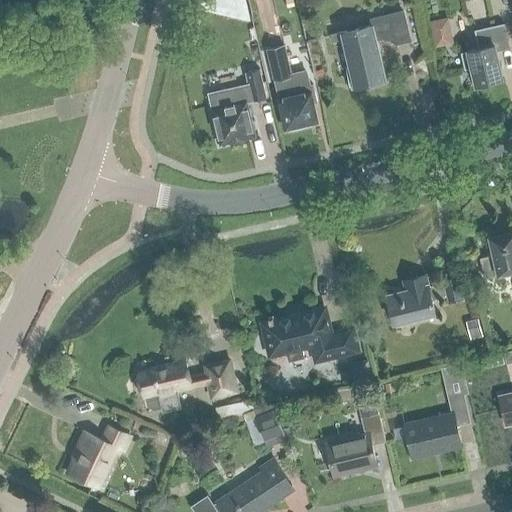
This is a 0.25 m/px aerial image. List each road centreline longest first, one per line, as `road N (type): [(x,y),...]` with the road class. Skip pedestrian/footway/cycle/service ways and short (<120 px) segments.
road 1 (tertiary): [(84,173),(186,201),(245,201),(511,142)]
road 2 (tertiary): [(0,354),(84,173)]
road 3 (tertiary): [(84,173),(131,0)]
